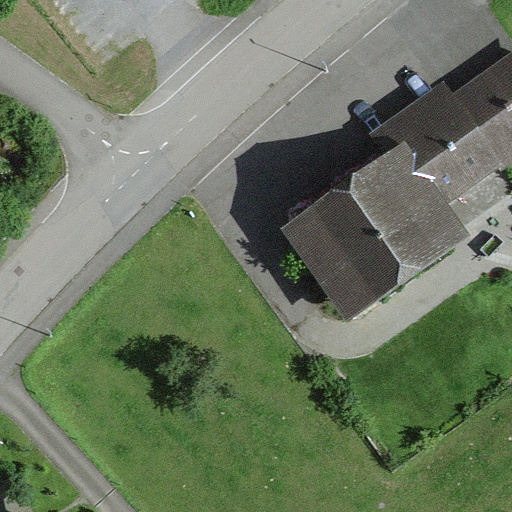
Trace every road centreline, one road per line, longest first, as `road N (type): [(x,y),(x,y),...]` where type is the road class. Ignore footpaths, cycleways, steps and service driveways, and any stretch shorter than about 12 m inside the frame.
road 1 (residential): [(129,173),(338,0)]
road 2 (residential): [(0,309),(129,173)]
road 3 (residential): [(129,173),(0,73)]
